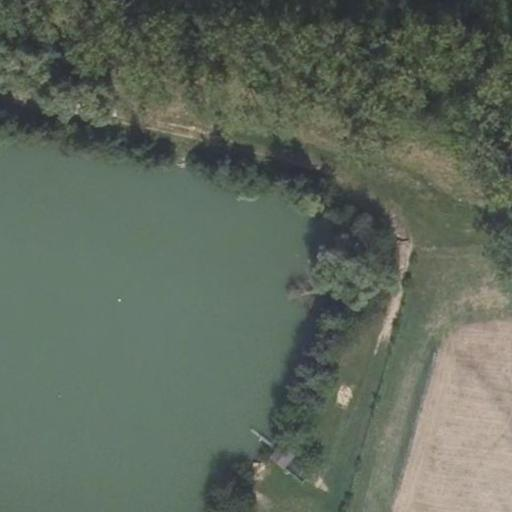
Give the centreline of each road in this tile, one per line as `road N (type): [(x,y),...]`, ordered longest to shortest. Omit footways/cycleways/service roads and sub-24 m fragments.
road 1 (track): [(395,204),(330,157),(0,89)]
road 2 (track): [(511,253),(395,204)]
